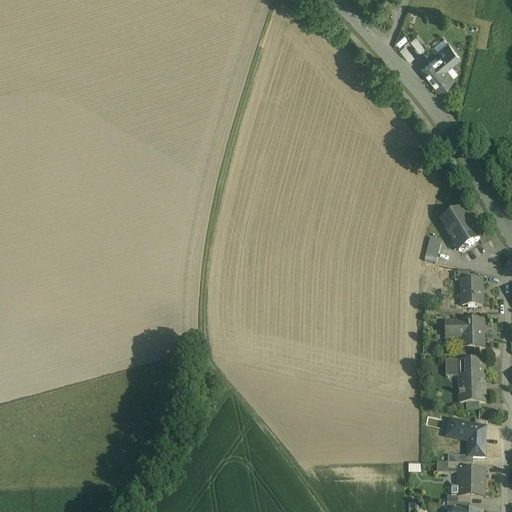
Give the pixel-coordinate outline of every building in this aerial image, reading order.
[(400,50),(411,62),(427,47),(416,36),(400,50)] [(440,54),(422,70),(438,91),(453,79),(452,78),(444,68),(448,64),(450,66),(460,58),(448,44),(438,52),(440,54)] [(450,66),(448,64),(444,68),(452,78),(457,74),(450,66)] [(480,239),(462,210),(448,218),(441,222),(459,252),(480,239)] [(442,242),(431,238),(424,261),(436,264),(442,242)] [(470,274),(455,274),(455,282),(462,282),(462,281),(470,281),(470,274)] [(470,281),(462,281),(462,282),(463,308),(483,307),(482,281),(470,281)] [(484,321),(462,322),(462,323),(445,323),(446,336),(464,335),(465,349),(463,349),(463,350),(480,349),(484,349),(484,348),(483,348),(483,322),(484,322),(484,321)] [(463,362),(446,363),(446,378),(462,378),(462,395),(459,395),(459,397),(462,397),(463,404),(460,404),(460,405),(467,405),(480,404),(486,404),(486,403),(485,403),(484,363),(485,363),(485,362),(480,362),(463,362)] [(487,423),(476,421),(475,427),(486,429),(487,423)] [(474,427),(451,422),(450,422),(447,436),(471,441),(471,458),(470,458),(473,458),(485,459),(486,452),(485,452),(485,430),(486,430),(486,429),(475,427),(474,427)] [(448,464),(438,464),(437,474),(460,475),(460,471),(458,471),(448,471),(448,464)] [(473,471),(458,471),(460,471),(460,475),(460,486),(459,498),(457,498),(458,498),(471,499),(485,499),(485,472),(473,471)]
